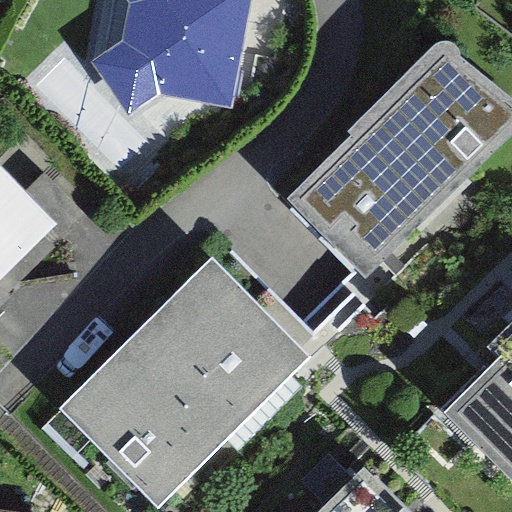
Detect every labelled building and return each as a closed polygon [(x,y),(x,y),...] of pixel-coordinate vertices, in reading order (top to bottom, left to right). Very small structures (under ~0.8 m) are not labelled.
[(94,0),(97,8),(98,44),(72,65),(112,101),(136,83),(236,109),(244,0),(94,0)] [(480,123),(407,57),(279,198),(351,264),(480,123)] [(0,300),(76,221),(0,149),(0,300)] [(291,357),(194,265),(52,412),(149,505),(291,357)] [(511,303),(490,327),(511,346),(511,303)] [(511,346),(490,327),(432,394),(511,463),(511,346)] [(372,511),(328,468),(285,511),(372,511)]
